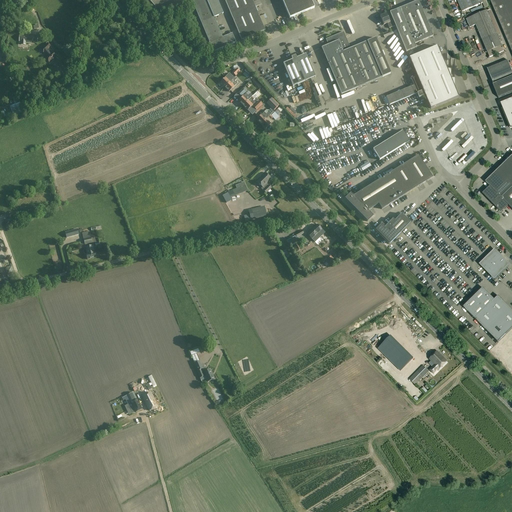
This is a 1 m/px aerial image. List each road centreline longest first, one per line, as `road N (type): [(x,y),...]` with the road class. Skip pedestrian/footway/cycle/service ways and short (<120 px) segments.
road 1 (residential): [(33,281),(320,212)]
road 2 (secondary): [(511,407),(320,212)]
road 3 (unclassified): [(458,187),(493,151),(496,137),(438,0)]
road 4 (unclassified): [(193,83),(373,0)]
road 5 (track): [(246,389),(400,293)]
road 6 (secondary): [(320,212),(193,83)]
road 7 (track): [(144,412),(0,474)]
